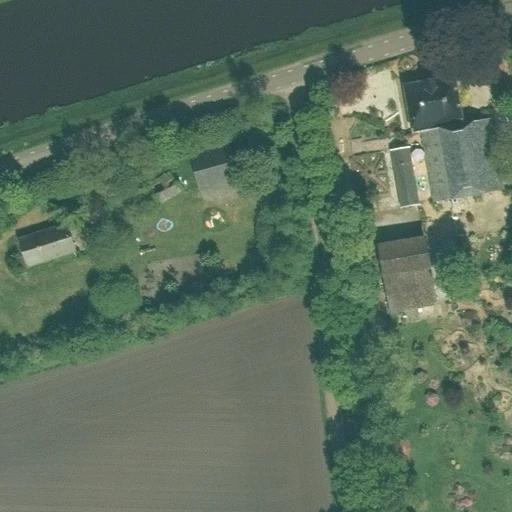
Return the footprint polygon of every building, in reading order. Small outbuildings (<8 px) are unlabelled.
[(463,126),(454,79),(404,89),(412,135),(421,134),(434,205),(503,192),(490,121),(463,126)] [(238,183),(229,148),(189,159),(198,193),(238,183)] [(419,205),(409,148),(388,152),(398,209),(419,205)] [(180,192),(171,174),(149,186),(158,204),(180,192)] [(384,209),(397,203),(394,195),(386,199),(384,196),(368,203),(378,224),(388,219),(384,209)] [(73,254),(64,227),(18,241),(27,269),(73,254)] [(424,238),(377,247),(390,315),(437,306),(424,238)]
